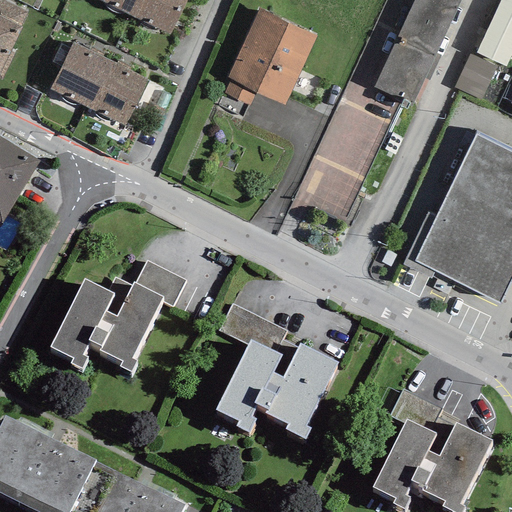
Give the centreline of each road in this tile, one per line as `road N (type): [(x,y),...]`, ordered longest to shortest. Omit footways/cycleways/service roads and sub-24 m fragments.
road 1 (residential): [(511,372),(96,164)]
road 2 (residential): [(96,164),(0,348)]
